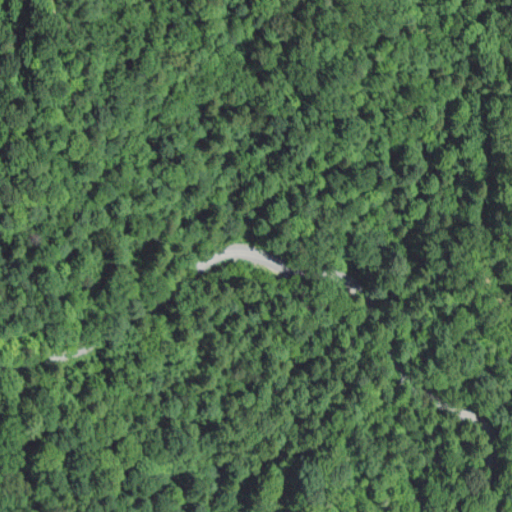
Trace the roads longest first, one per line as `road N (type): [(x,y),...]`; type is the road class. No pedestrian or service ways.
road 1 (residential): [(489,511),(493,435),(397,371),(358,286),(238,243),(168,276),(103,337),(57,356),(0,358)]
road 2 (track): [(421,28),(330,53),(305,39),(274,0),(80,23),(62,15),(56,0)]
road 3 (track): [(421,28),(452,38),(470,60),(485,137),(478,233),(484,262),(511,305)]
